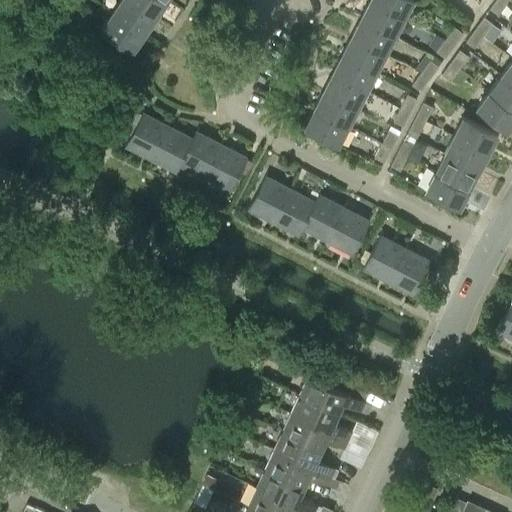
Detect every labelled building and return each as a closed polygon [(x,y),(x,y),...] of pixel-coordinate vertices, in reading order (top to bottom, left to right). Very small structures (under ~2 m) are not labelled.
[(119,0),(112,11),(144,32),(155,15),(133,0),(119,0)] [(133,0),(155,15),(165,0),(133,0)] [(372,0),(368,0),(360,16),(394,34),(403,16),(372,0)] [(372,0),(403,16),(411,0),(372,0)] [(505,0),(494,0),(489,7),(498,14),(507,2),(505,0)] [(132,50),(144,32),(112,11),(100,28),(132,50)] [(351,35),(385,52),(394,34),(360,16),(351,35)] [(475,27),(483,34),(492,22),(483,16),(475,27)] [(454,26),(445,38),(454,44),(463,32),(454,26)] [(475,27),(465,41),(474,47),(483,34),(475,27)] [(375,70),(385,52),(351,35),(341,53),(375,70)] [(445,57),(454,44),(445,38),(436,50),(445,57)] [(459,49),(450,61),(459,67),(468,55),(459,49)] [(366,88),(375,70),(341,53),(332,71),(366,88)] [(511,57),(501,73),(511,80),(511,57)] [(429,78),(438,65),(429,59),(420,71),(429,78)] [(450,61),(441,73),(450,80),(459,67),(450,61)] [(332,71),(323,89),(357,106),(366,88),(332,71)] [(420,90),(429,78),(420,71),(411,84),(420,90)] [(489,89),(511,106),(511,80),(501,73),(489,89)] [(323,89),(313,107),(347,124),(357,106),(323,89)] [(511,121),(511,106),(489,89),(476,106),(507,129),(511,121)] [(407,93),(400,106),(409,111),(417,98),(407,93)] [(416,115),(425,120),(432,106),(423,101),(416,115)] [(402,125),(409,111),(400,106),(393,120),(402,125)] [(338,143),(347,124),(313,107),(304,126),(338,143)] [(142,113),(135,109),(134,109),(129,118),(137,122),(142,113)] [(125,144),(151,157),(168,125),(142,111),(142,113),(137,122),(125,144)] [(453,133),(487,150),(497,132),(463,114),(453,133)] [(416,115),(408,128),(418,133),(425,120),(416,115)] [(192,137),(168,125),(151,157),(176,170),(180,163),(179,163),(192,137)] [(388,129),(381,143),(390,148),(398,134),(388,129)] [(196,130),(192,137),(179,163),(180,163),(204,175),(221,143),(196,130)] [(478,168),(487,150),(453,133),(444,151),(478,168)] [(414,142),(404,137),(397,150),(407,155),(414,142)] [(246,156),(221,143),(204,175),(229,188),(240,167),(245,158),(246,156)] [(383,161),(390,148),(381,143),(374,156),(383,161)] [(397,150),(390,165),(399,170),(407,155),(397,150)] [(468,187),(478,168),(444,151),(435,169),(468,187)] [(252,162),(245,158),(240,167),(248,171),(252,162)] [(425,188),(459,205),(468,187),(435,169),(425,188)] [(248,207),(273,220),(290,187),(264,174),(248,207)] [(298,233),(302,226),(301,226),(314,200),(290,187),(273,220),(298,233)] [(301,226),(302,226),(326,239),(343,206),(317,193),(314,200),(301,226)] [(368,219),(343,206),(326,239),(352,252),(368,219)] [(388,279),(404,247),(379,234),(362,266),(388,279)] [(441,250),(445,243),(433,236),(429,244),(441,250)] [(430,260),(404,247),(388,279),(413,292),(430,260)] [(511,336),(511,301),(498,329),(511,336)] [(299,393),(338,411),(342,401),(361,409),(365,400),(308,374),(299,393)] [(338,411),(299,393),(290,412),(347,438),(351,429),(333,420),(338,411)] [(252,408),(243,403),(239,410),(249,415),(252,408)] [(347,438),(290,412),(281,430),(320,448),(325,438),(343,447),(347,438)] [(320,448),(281,430),(273,449),(330,475),(334,466),(316,458),(320,448)] [(330,475),(273,449),(264,467),(303,485),(307,475),(326,483),(330,475)] [(303,485),(264,467),(255,486),(312,511),(316,503),(298,494),(303,485)] [(222,480),(211,475),(207,483),(218,488),(222,480)] [(326,483),(336,488),(340,480),(330,475),(326,483)] [(424,496),(433,500),(439,487),(430,483),(424,496)] [(217,489),(206,484),(197,502),(209,508),(217,489)] [(311,511),(312,511),(255,486),(247,504),(264,511),(289,511),(290,511),(311,511)] [(415,511),(426,511),(433,500),(424,496),(423,495),(415,511)] [(459,511),(466,500),(458,496),(452,508),(459,511)]
